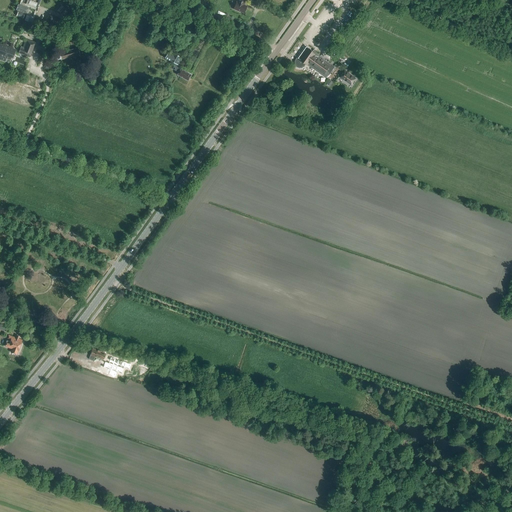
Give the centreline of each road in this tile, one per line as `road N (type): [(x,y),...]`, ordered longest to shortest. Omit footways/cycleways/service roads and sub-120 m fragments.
road 1 (secondary): [(13,405),(277,49)]
road 2 (track): [(25,145),(177,202)]
road 3 (track): [(0,136),(25,145),(47,92),(47,49)]
